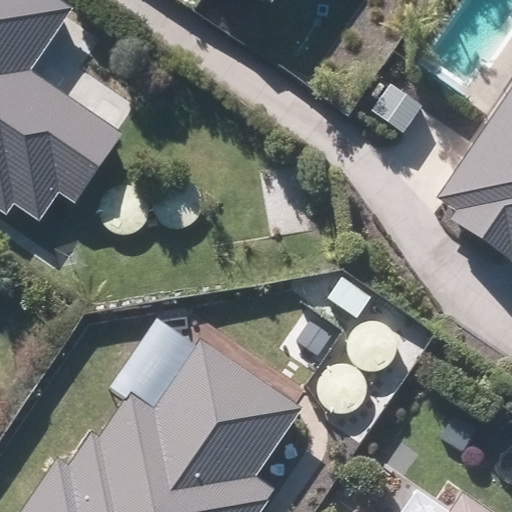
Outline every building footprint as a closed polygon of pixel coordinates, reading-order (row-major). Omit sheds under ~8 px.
[(70,11),(54,0),(0,0),(0,209),(6,213),(11,206),(37,224),(58,194),(72,204),(115,142),(120,135),(116,132),(28,72),(70,11)] [(383,80),(360,110),(402,142),(425,113),(383,80)] [(511,85),(434,200),(452,212),(447,219),(511,263),(511,85)] [(306,168),(259,174),(266,233),(314,227),(306,168)] [(257,511),(272,491),(253,477),(299,410),(197,340),(150,408),(129,394),(125,401),(99,438),(88,431),(65,466),(56,459),(19,511),(257,511)] [(486,511),(460,494),(447,511),(486,511)]
